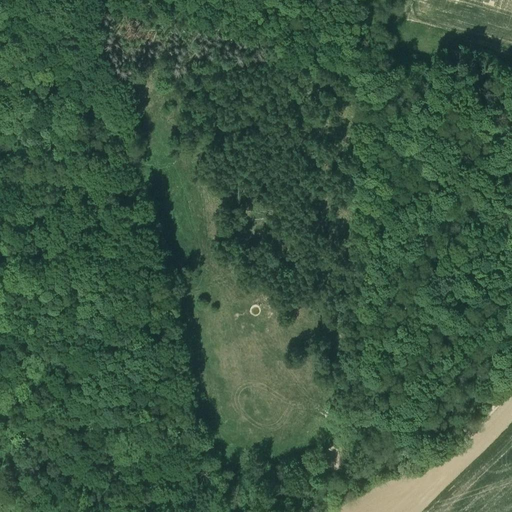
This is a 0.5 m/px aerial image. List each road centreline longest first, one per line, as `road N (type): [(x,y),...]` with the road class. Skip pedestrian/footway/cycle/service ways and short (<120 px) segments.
road 1 (track): [(76,511),(233,492),(447,446),(511,384)]
road 2 (track): [(234,35),(350,70),(428,178),(511,201)]
